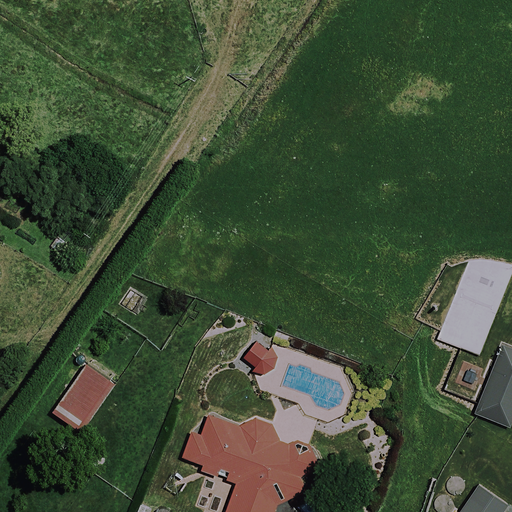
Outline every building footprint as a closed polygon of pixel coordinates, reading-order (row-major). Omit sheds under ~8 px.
[(149,300),(133,289),(122,305),(138,316),(149,300)] [(511,346),(504,343),(476,416),(511,429),(511,426),(511,346)] [(115,388),(87,367),(55,411),(79,429),(83,432),(115,388)] [(241,427),(209,415),(204,429),(193,425),(181,458),(203,466),(200,475),(233,488),(224,511),(278,511),(281,506),(301,496),(317,455),(277,440),(278,426),(255,417),(241,427)] [(503,511),(507,508),(479,489),(462,511),(503,511)]
